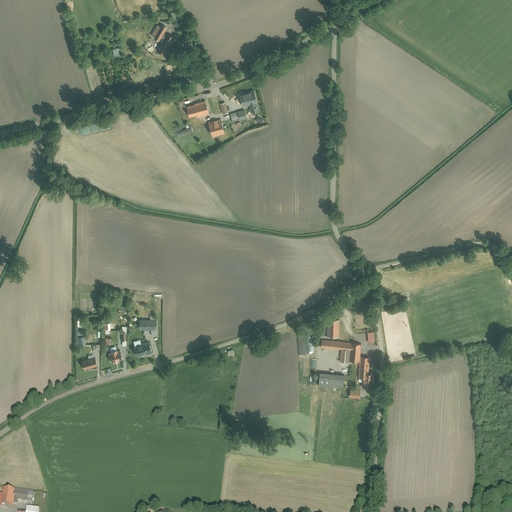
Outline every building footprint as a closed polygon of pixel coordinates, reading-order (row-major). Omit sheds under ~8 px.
[(169,28),(162,24),(161,27),(157,24),(150,35),(155,37),(154,38),(161,42),(169,28)] [(157,52),(165,57),(175,39),(167,34),(157,52)] [(145,85),(146,91),(164,88),(163,81),(145,85)] [(243,107),(249,105),(251,113),(260,111),(255,92),(240,95),(243,107)] [(188,106),(191,119),(210,115),(207,102),(188,106)] [(226,103),(220,104),(223,115),(229,113),(226,103)] [(232,113),(234,123),(248,119),(246,110),(232,113)] [(209,123),(213,138),(227,135),(223,119),(209,123)] [(179,133),(181,138),(194,132),(192,127),(179,133)] [(385,298),(387,305),(402,302),(400,294),(385,298)] [(141,320),(140,330),(158,330),(158,320),(141,320)] [(328,321),(327,337),(340,337),(340,321),(328,321)] [(322,348),(342,350),(341,362),(351,363),(351,361),(361,362),(361,357),(363,343),(323,339),(322,348)] [(135,345),(138,356),(153,353),(150,342),(142,344),(142,342),(136,343),(136,345),(135,345)] [(109,353),(112,363),(124,359),(122,350),(109,353)] [(95,355),(89,356),(89,359),(83,361),(85,369),(99,366),(96,357),(95,358),(95,355)] [(376,374),(370,374),(371,358),(361,357),(361,362),(359,379),(364,379),(363,388),(374,389),(376,374)] [(321,373),(319,387),(344,389),(345,375),(321,373)] [(351,390),(350,398),(361,399),(362,391),(351,390)] [(14,506),(15,500),(33,502),(34,492),(16,490),(15,490),(4,488),(3,495),(0,494),(0,507),(2,507),(3,504),(14,506)]
